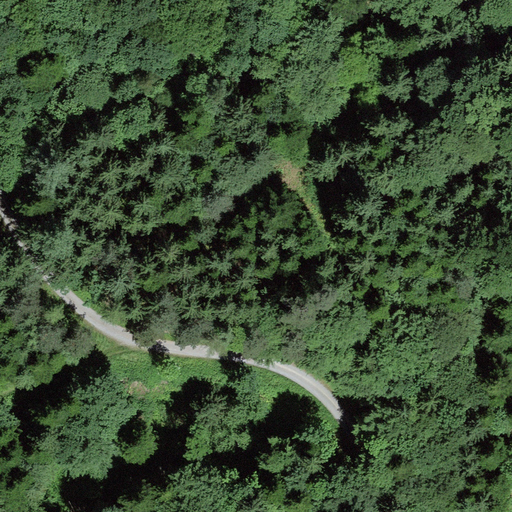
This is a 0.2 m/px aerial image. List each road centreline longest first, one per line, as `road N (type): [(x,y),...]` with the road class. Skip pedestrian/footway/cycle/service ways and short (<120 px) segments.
road 1 (track): [(0,212),(45,281),(112,332),(146,351),(293,378),(340,417),(373,511)]
road 2 (track): [(0,379),(112,332)]
